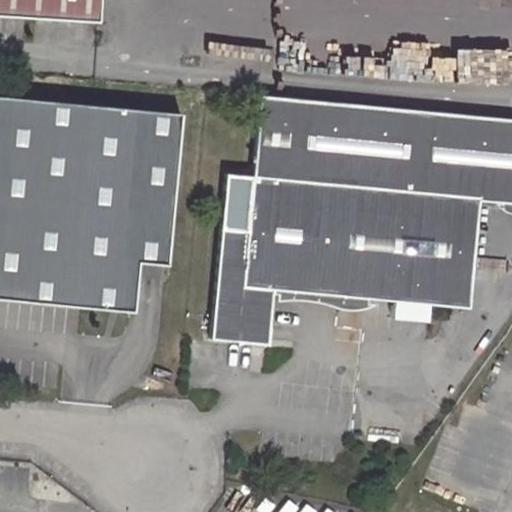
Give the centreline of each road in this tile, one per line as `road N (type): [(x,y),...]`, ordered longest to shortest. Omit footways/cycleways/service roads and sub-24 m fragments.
road 1 (unknown): [(511,92),(330,86),(0,45)]
road 2 (unclassified): [(156,449),(0,430)]
